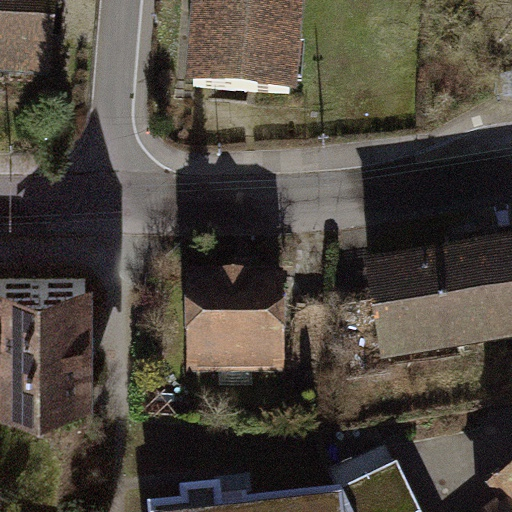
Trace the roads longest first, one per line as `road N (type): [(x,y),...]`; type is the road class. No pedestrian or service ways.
road 1 (residential): [(511,175),(266,204),(112,202)]
road 2 (residential): [(112,202),(129,0)]
